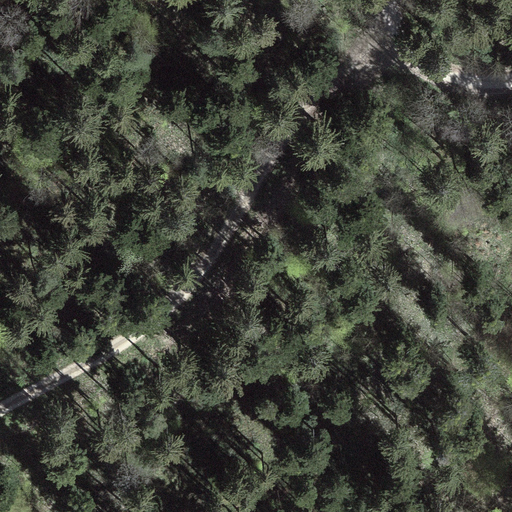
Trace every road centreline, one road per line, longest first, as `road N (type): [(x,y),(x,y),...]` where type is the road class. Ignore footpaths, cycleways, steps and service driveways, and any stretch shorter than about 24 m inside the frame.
road 1 (track): [(0,414),(156,320),(189,288),(297,123),(397,21)]
road 2 (unclassified): [(393,0),(410,49),(430,67),(476,83),(511,81)]
